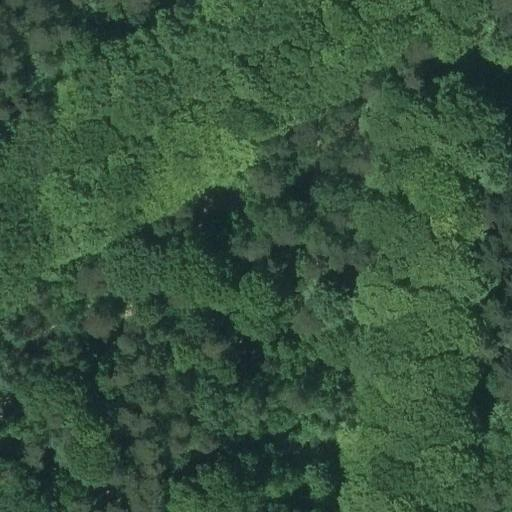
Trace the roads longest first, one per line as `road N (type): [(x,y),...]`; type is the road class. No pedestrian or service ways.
road 1 (unclassified): [(0,209),(321,0)]
road 2 (unclassified): [(511,11),(482,20),(465,47),(471,76),(511,105)]
